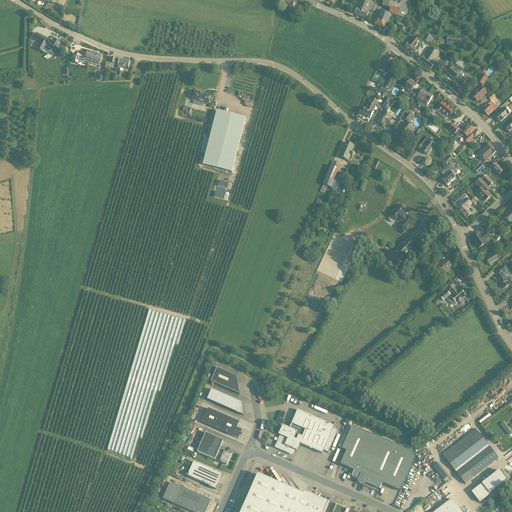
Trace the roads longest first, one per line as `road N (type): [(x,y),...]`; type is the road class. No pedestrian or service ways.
road 1 (unclassified): [(351,123),(275,64),(122,54),(13,0)]
road 2 (tertiary): [(511,162),(392,42)]
road 3 (residential): [(464,234),(425,177),(351,123)]
road 4 (unclassified): [(392,511),(248,447)]
road 5 (tertiary): [(511,346),(462,245),(464,234)]
